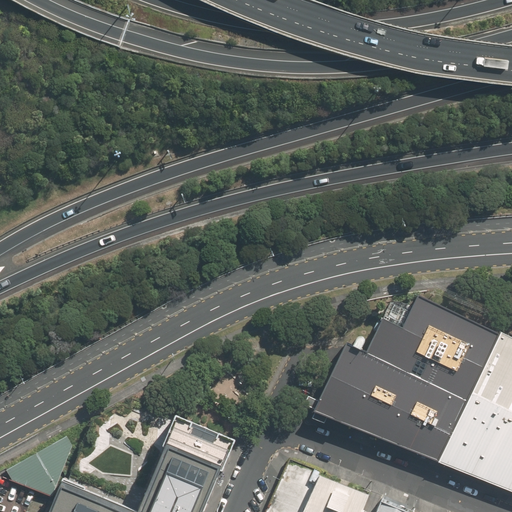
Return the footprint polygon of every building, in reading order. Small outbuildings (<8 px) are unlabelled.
[(341,352),(313,410),(341,421),(439,458),(499,330),(418,291),(404,324),(383,314),(367,349),(347,339),(341,352)] [(511,336),(499,330),(439,458),(511,488),(511,336)] [(50,511),(208,511),(236,441),(171,416),(139,498),(67,470),(50,511)] [(13,481),(52,497),(73,445),(68,437),(7,471),(13,481)] [(313,467),(289,457),(266,511),(300,511),(314,480),(309,478),(313,467)] [(362,511),(369,494),(319,474),(304,511),(362,511)] [(375,511),(409,511),(380,501),(375,511)]
